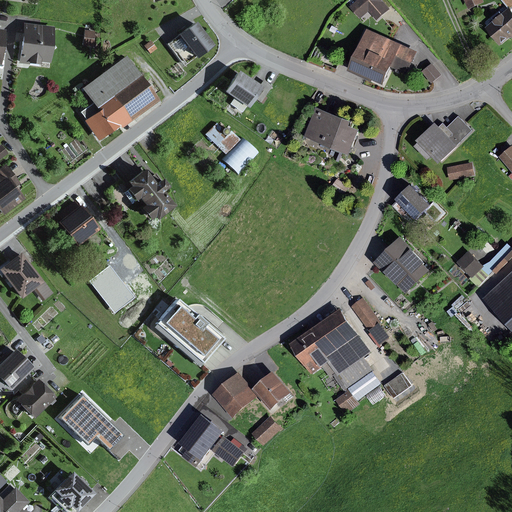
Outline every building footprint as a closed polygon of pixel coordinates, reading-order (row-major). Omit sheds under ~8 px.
[(390,9),(381,0),(357,0),(349,7),(360,19),(368,12),(376,21),(390,9)] [(484,2),(483,0),(463,0),(469,10),(484,2)] [(487,32),(500,47),(510,39),(511,38),(511,12),(505,18),(502,14),(492,22),(495,25),(487,32)] [(165,44),(182,66),(210,45),(191,21),(173,35),(174,37),(165,44)] [(24,24),(19,63),(30,65),(30,63),(42,65),(42,62),(51,63),(56,27),(24,24)] [(417,52),(366,29),(347,71),(383,87),(391,68),(406,75),(417,52)] [(85,30),(84,46),(95,47),(96,31),(85,30)] [(157,49),(152,42),(146,46),(151,53),(157,49)] [(161,100),(128,55),(83,89),(94,104),(82,113),(87,120),(86,121),(100,141),(122,126),(124,128),(161,100)] [(338,59),(324,55),(322,61),(336,66),(338,59)] [(442,75),(432,64),(422,73),(432,84),(442,75)] [(260,103),(271,86),(262,80),(258,84),(252,80),(250,82),(233,71),(219,92),(244,108),(251,97),(260,103)] [(351,121),(316,107),(304,138),(348,155),(358,131),(348,127),(351,121)] [(439,164),(472,131),(458,117),(448,128),(443,123),(439,127),(435,123),(416,141),(418,143),(414,147),(427,160),(431,156),(439,164)] [(239,140),(229,131),(227,134),(226,130),(224,128),(221,128),(215,123),(204,135),(213,144),(225,154),(239,140)] [(236,168),(251,154),(253,157),(260,150),(246,137),(225,157),(236,168)] [(0,160),(9,154),(2,145),(0,146),(0,160)] [(511,146),(499,157),(511,172),(511,146)] [(472,163),(447,168),(450,181),(475,176),(472,163)] [(22,184),(7,165),(0,169),(0,208),(5,215),(26,199),(18,187),(22,184)] [(158,184),(147,170),(130,182),(133,187),(125,193),(133,205),(142,198),(148,206),(144,209),(152,220),(157,217),(159,220),(178,206),(166,191),(171,187),(165,179),(158,184)] [(415,221),(430,206),(410,185),(395,200),(415,221)] [(64,220),(60,223),(78,247),(102,229),(83,205),(81,207),(77,201),(60,214),(64,220)] [(426,263),(400,237),(374,262),(406,294),(430,271),(424,265),(426,263)] [(457,263),(472,279),(485,267),(469,252),(457,263)] [(53,293),(23,253),(0,270),(22,300),(34,291),(42,301),(53,293)] [(135,298),(110,266),(91,281),(116,313),(135,298)] [(511,274),(485,300),(511,329),(511,274)] [(190,311),(176,299),(152,327),(200,366),(223,339),(190,311)] [(363,299),(352,307),(380,345),(390,338),(380,324),(381,323),(363,299)] [(364,358),(371,352),(348,320),(298,357),(312,375),(323,367),(331,379),(337,375),(348,389),(373,370),(364,358)] [(17,349),(0,366),(0,377),(13,391),(36,368),(17,349)] [(383,357),(393,370),(387,375),(392,381),(403,372),(388,353),(383,357)] [(258,397),(238,373),(213,395),(233,419),(258,397)] [(291,394),(273,373),(253,389),(271,411),(291,394)] [(36,419),(56,398),(53,394),(54,393),(44,384),(43,385),(38,381),(18,402),(36,419)] [(360,405),(350,390),(335,401),(346,415),(360,405)] [(124,436),(83,397),(61,419),(88,445),(96,437),(110,451),(124,436)] [(182,457),(197,468),(224,432),(202,415),(179,444),(183,447),(179,451),(184,455),(182,457)] [(282,429),(271,417),(252,434),(263,446),(282,429)] [(226,433),(216,449),(238,463),(248,447),(226,433)] [(75,472),(49,498),(63,511),(78,511),(96,494),(75,472)] [(0,492),(9,484),(0,475),(0,492)] [(20,511),(30,503),(16,488),(4,500),(0,495),(0,511),(20,511)]
